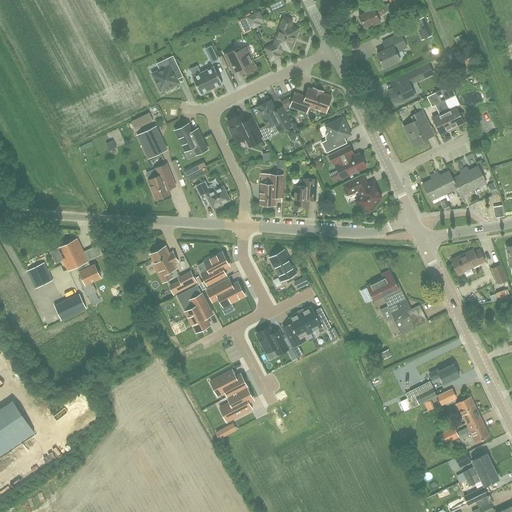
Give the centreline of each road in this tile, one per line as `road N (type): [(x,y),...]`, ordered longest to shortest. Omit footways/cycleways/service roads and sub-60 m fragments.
road 1 (tertiary): [(244,226),(0,212)]
road 2 (tertiary): [(511,425),(422,237)]
road 3 (tertiary): [(413,220),(378,232),(244,226)]
road 4 (unclassified): [(393,173),(331,52)]
road 5 (residential): [(214,113),(331,52)]
road 6 (residential): [(244,226),(244,183),(214,113)]
